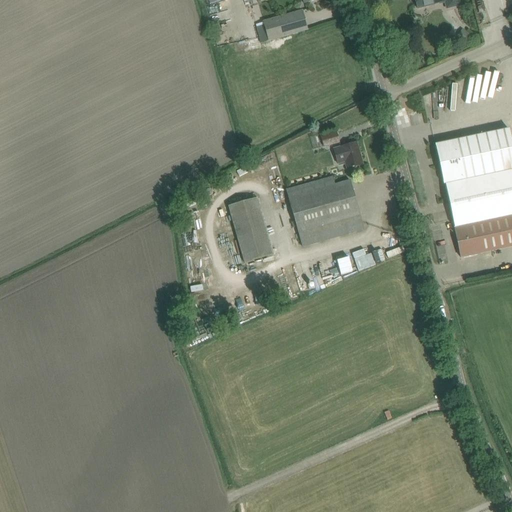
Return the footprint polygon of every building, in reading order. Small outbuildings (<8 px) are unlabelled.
[(217,12),(236,5),(233,0),(228,0),(214,5),(217,12)] [(414,0),(417,9),(439,3),(439,2),(444,1),(447,9),(460,5),(458,0),(414,0)] [(486,8),(487,14),(492,13),(488,0),(484,0),(483,0),(485,9),(486,8)] [(263,22),(264,26),(256,28),(260,43),(307,30),(302,11),(263,22)] [(239,29),(237,30),(236,25),(227,27),(229,38),(240,36),(239,29)] [(465,31),(460,39),(467,43),(472,35),(465,31)] [(489,70),(492,78),(501,75),(499,67),(489,70)] [(511,145),(511,139),(508,129),(435,145),(443,185),(445,184),(454,229),(461,258),(511,246),(511,145)] [(320,137),(323,147),(339,142),(336,132),(320,137)] [(345,162),(347,169),(363,165),(357,142),(333,149),(337,165),(345,162)] [(286,189),(288,198),(302,247),(363,230),(350,181),(335,185),(333,176),(286,189)] [(249,259),(279,252),(267,196),(237,203),(249,259)] [(358,452),(348,449),(363,511),(368,511),(375,492),(378,491),(377,496),(380,497),(379,492),(380,489),(377,476),(370,477),(369,475),(378,473),(376,466),(369,464),(377,462),(383,445),(385,453),(387,453),(394,482),(398,481),(400,487),(415,484),(416,479),(427,482),(415,431),(366,443),(363,451),(358,452)]
